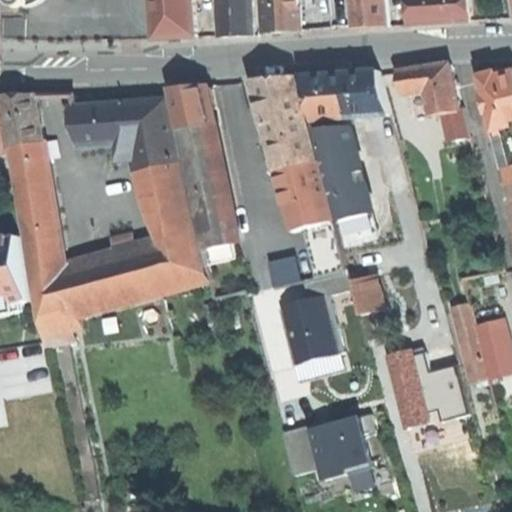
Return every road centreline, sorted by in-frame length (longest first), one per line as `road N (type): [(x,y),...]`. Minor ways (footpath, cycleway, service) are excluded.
road 1 (tertiary): [(511,44),(0,73)]
road 2 (unknown): [(501,227),(463,46)]
